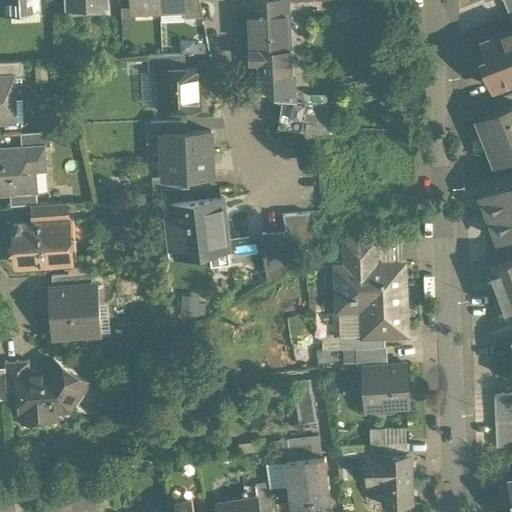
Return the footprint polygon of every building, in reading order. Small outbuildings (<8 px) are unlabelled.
[(0,0),(0,6),(0,10),(0,11),(39,10),(38,0),(0,0)] [(108,0),(64,0),(65,9),(109,7),(108,0)] [(131,0),(119,0),(121,22),(135,21),(134,11),(132,11),(131,0)] [(158,0),(131,0),(132,11),(134,11),(159,9),(158,0)] [(158,0),(159,9),(182,8),(181,0),(158,0)] [(198,0),(181,0),(182,8),(183,18),(202,18),(198,0)] [(285,0),(248,0),(250,52),(260,52),(287,51),(285,0)] [(511,0),(503,0),(510,17),(511,16),(511,0)] [(511,28),(481,41),(492,67),(485,70),(492,88),(511,80),(511,28)] [(287,51),(260,52),(261,84),(261,85),(263,88),(265,90),(267,91),(281,94),(282,95),(282,96),(292,98),(290,51),(287,51)] [(183,55),(148,56),(149,72),(159,72),(158,69),(184,68),(183,55)] [(20,62),(0,62),(0,74),(13,74),(13,75),(21,75),(20,62)] [(184,68),(158,69),(159,72),(160,110),(198,108),(196,68),(184,68)] [(13,74),(0,74),(0,123),(15,123),(13,75),(13,74)] [(292,98),(282,96),(277,128),(302,131),(306,100),(292,98)] [(325,103),(306,100),(302,131),(321,134),(325,103)] [(511,105),(477,119),(486,144),(489,142),(497,163),(511,156),(511,105)] [(185,121),(149,122),(150,135),(161,134),(161,133),(186,132),(185,121)] [(49,131),(20,134),(21,147),(43,146),(43,148),(50,147),(49,131)] [(186,132),(161,133),(161,134),(162,156),(211,153),(210,131),(186,132)] [(370,135),(344,134),(343,147),(369,148),(370,135)] [(21,147),(0,148),(0,195),(9,195),(27,193),(27,192),(26,172),(45,170),(43,148),(43,146),(21,147)] [(211,153),(162,156),(162,177),(162,178),(188,177),(212,176),(211,153)] [(45,170),(26,172),(27,192),(35,191),(35,192),(47,191),(45,170)] [(188,177),(162,178),(162,177),(152,178),(152,190),(188,189),(188,177)] [(511,182),(481,195),(498,239),(511,233),(511,182)] [(27,193),(9,195),(10,206),(31,205),(36,205),(35,192),(35,191),(27,192),(27,193)] [(222,199),(167,205),(173,257),(210,253),(210,246),(227,244),(222,199)] [(36,205),(31,205),(33,224),(68,221),(66,202),(36,205)] [(308,214),(283,215),(286,233),(291,268),(302,266),(298,244),(312,242),(308,214)] [(33,224),(12,225),(15,266),(76,262),(73,221),(68,221),(33,224)] [(286,233),(262,235),(267,283),(291,268),(286,233)] [(372,243),(346,244),(347,268),(373,267),(372,243)] [(511,259),(488,269),(506,315),(511,312),(511,259)] [(347,268),(336,268),(339,338),(385,336),(405,335),(403,302),(401,303),(400,266),(373,267),(347,268)] [(89,273),(52,276),(53,289),(90,286),(89,273)] [(53,289),(50,289),(53,331),(73,329),(73,335),(94,334),(90,286),(53,289)] [(385,336),(339,338),(339,349),(356,350),(384,348),(386,348),(385,336)] [(384,348),(356,350),(356,371),(365,371),(365,369),(385,368),(384,348)] [(29,372),(27,372),(28,385),(17,386),(18,393),(20,414),(22,414),(35,413),(34,408),(49,407),(50,412),(54,412),(58,411),(59,414),(66,413),(87,384),(52,359),(44,371),(29,372)] [(28,361),(4,363),(4,365),(5,372),(7,394),(18,393),(17,386),(28,385),(27,372),(29,372),(28,361)] [(385,368),(365,369),(365,371),(367,408),(406,407),(405,392),(407,392),(406,375),(404,375),(404,367),(385,368)] [(298,425),(316,421),(309,380),(291,383),(298,425)] [(511,394),(492,396),(493,422),(511,420),(511,394)] [(49,407),(34,408),(35,413),(22,414),(22,420),(22,427),(55,424),(54,412),(50,412),(49,407)] [(511,420),(493,422),(495,448),(511,446),(511,420)] [(315,439),(287,442),(289,462),(317,459),(315,439)] [(269,444),(272,466),(286,464),(286,463),(289,462),(287,442),(269,444)] [(362,459),(365,459),(365,457),(406,456),(405,450),(405,443),(362,445),(362,459)] [(406,456),(365,457),(365,459),(365,477),(382,476),(384,506),(411,505),(409,456),(406,456)] [(289,462),(286,463),(286,464),(288,481),(291,504),(298,503),(299,510),(299,511),(321,511),(320,501),(329,500),(327,489),(329,489),(327,477),(326,477),(324,458),(317,459),(289,462)] [(266,467),(268,484),(288,481),(286,464),(272,466),(266,467)] [(272,511),(268,484),(254,486),(256,498),(257,498),(259,511),(272,511)] [(245,500),(216,505),(217,511),(259,511),(257,498),(256,498),(254,486),(243,488),(245,500)] [(192,511),(191,501),(175,503),(176,511),(192,511)]
